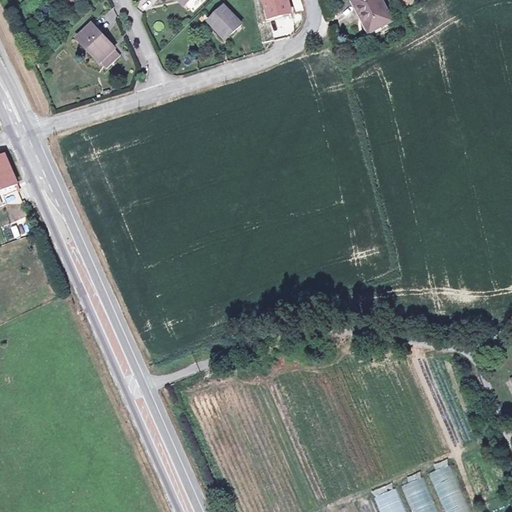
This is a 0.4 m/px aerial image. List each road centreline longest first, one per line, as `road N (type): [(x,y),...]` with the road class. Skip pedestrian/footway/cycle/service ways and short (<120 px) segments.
road 1 (residential): [(143,388),(288,329),(465,348)]
road 2 (secondary): [(13,139),(125,396)]
road 3 (secondary): [(143,388),(30,133)]
road 4 (unclassified): [(162,89),(292,50),(310,31),(310,0)]
road 5 (unclassified): [(30,133),(162,89)]
road 6 (secondary): [(198,511),(143,388)]
road 7 (secondary): [(125,396),(177,511)]
